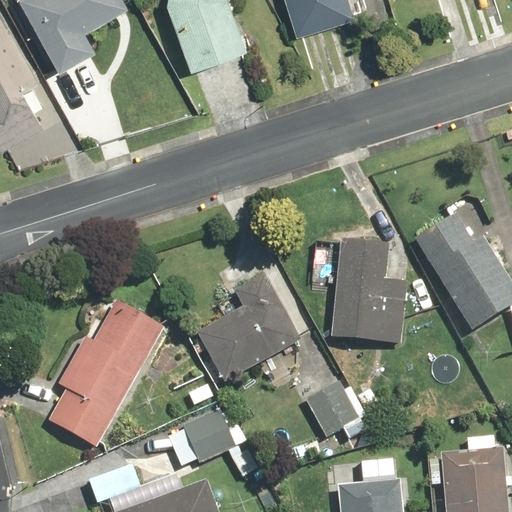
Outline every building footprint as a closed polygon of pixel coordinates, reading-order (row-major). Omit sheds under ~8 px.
[(122,0),(17,0),(58,72),(93,52),(83,34),(127,9),(122,0)] [(244,52),(226,1),(226,0),(164,0),(164,4),(164,5),(187,71),(244,52)] [(282,0),(294,38),(353,20),(346,0),(282,0)] [(0,153),(42,130),(33,114),(44,107),(32,87),(40,82),(0,12),(0,153)] [(470,333),(511,306),(511,288),(481,240),(472,246),(453,216),(412,242),(470,333)] [(336,242),(329,340),(401,346),(406,284),(385,282),(388,246),(336,242)] [(195,335),(223,385),(299,342),(261,275),(231,292),(241,309),(195,335)] [(48,423),(95,449),(163,328),(116,302),(93,343),(84,338),(56,387),(65,392),(48,423)] [(338,383),(305,401),(325,439),(358,421),(338,383)] [(218,412),(181,427),(197,465),(234,450),(218,412)] [(439,454),(443,511),(509,511),(504,449),(439,454)] [(337,511),(402,511),(399,481),(335,488),(337,511)] [(123,511),(218,511),(207,482),(123,511)]
